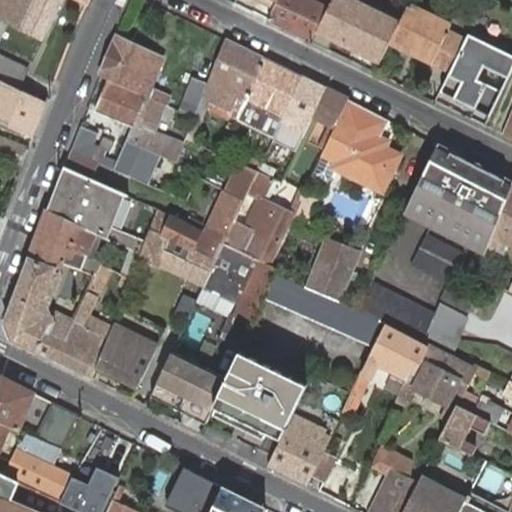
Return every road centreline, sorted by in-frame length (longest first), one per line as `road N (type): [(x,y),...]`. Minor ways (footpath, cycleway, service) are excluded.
road 1 (residential): [(325,511),(0,352)]
road 2 (residential): [(194,0),(511,160)]
road 3 (residential): [(108,0),(0,266)]
